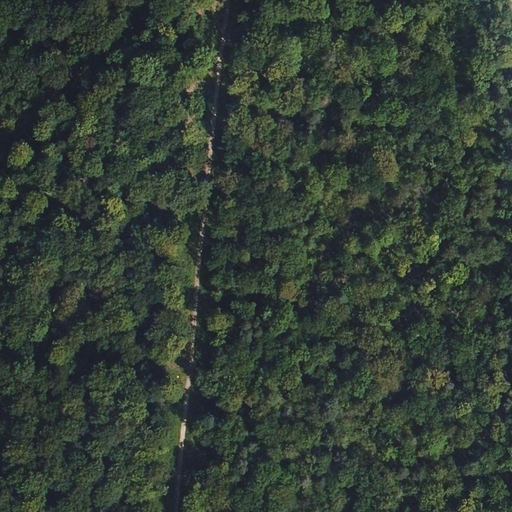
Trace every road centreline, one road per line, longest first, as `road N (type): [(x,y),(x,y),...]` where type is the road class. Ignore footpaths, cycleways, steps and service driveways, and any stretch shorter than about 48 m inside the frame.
road 1 (track): [(511,448),(0,357)]
road 2 (track): [(222,0),(170,511)]
road 3 (track): [(166,0),(0,142)]
